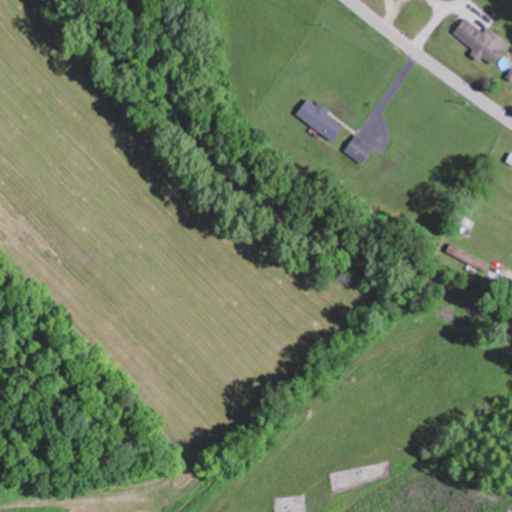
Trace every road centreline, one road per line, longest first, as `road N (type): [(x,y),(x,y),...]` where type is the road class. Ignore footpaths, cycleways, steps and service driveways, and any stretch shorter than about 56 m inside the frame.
road 1 (residential): [(511,330),(436,338),(287,437),(241,488)]
road 2 (secondary): [(511,120),(352,0)]
